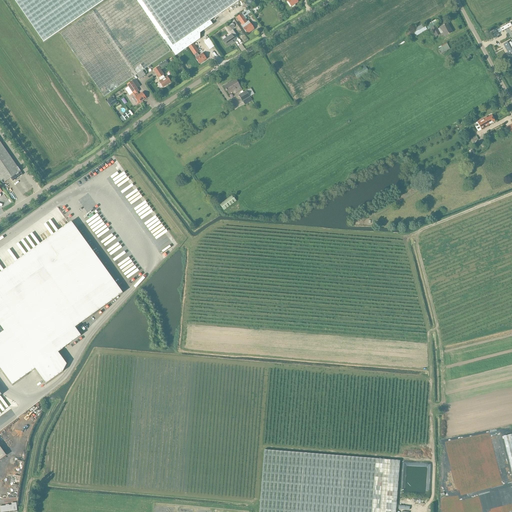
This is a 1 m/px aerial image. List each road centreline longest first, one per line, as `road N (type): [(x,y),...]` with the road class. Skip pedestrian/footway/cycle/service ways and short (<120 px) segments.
road 1 (unclassified): [(0,220),(156,108),(331,0)]
road 2 (track): [(181,348),(192,242),(218,221),(407,235)]
road 3 (track): [(431,405),(441,404),(440,355),(413,234),(511,193)]
road 4 (track): [(421,511),(432,498),(431,386),(428,330),(405,242),(413,234)]
road 5 (track): [(192,242),(115,141)]
